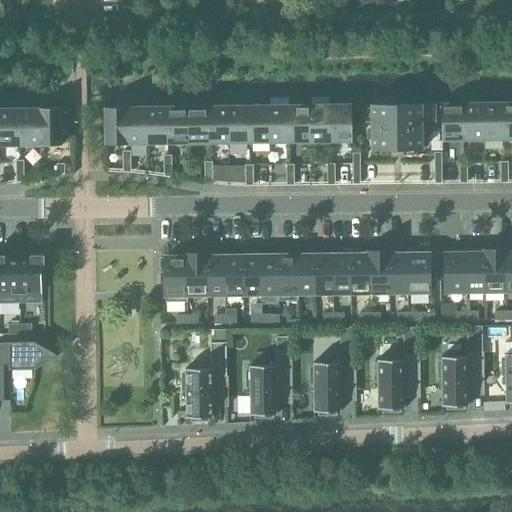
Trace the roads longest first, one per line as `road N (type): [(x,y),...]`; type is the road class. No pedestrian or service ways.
road 1 (residential): [(0,461),(511,437)]
road 2 (residential): [(0,207),(511,202)]
